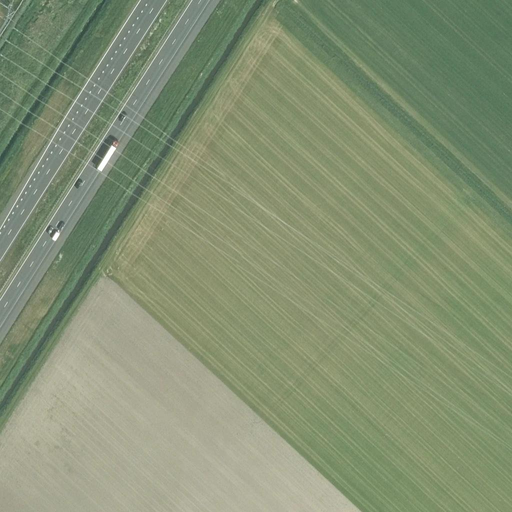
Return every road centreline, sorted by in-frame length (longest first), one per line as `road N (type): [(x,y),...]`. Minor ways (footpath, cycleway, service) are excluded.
road 1 (motorway): [(0,318),(203,0)]
road 2 (motorway): [(158,0),(0,247)]
